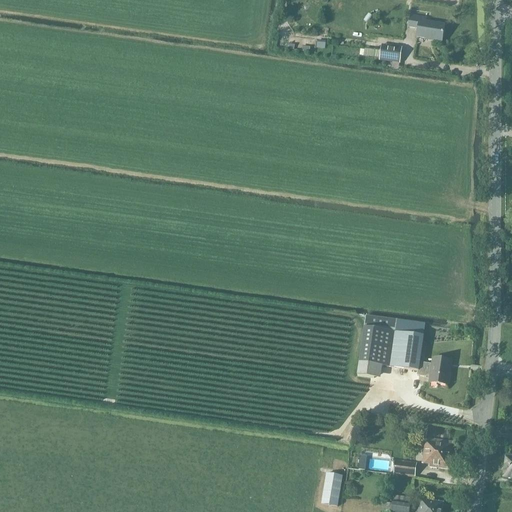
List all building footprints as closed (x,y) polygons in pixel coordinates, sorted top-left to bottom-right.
[(417,37),(427,39),(427,40),(442,42),(445,25),(425,22),(426,18),(410,15),(408,28),(418,30),(417,37)] [(402,48),(382,45),(380,61),(400,64),(402,48)] [(425,325),(367,316),(358,375),(375,378),(377,365),(418,371),(418,376),(431,378),(430,383),(449,386),(452,362),(435,360),(434,365),(425,364),(426,356),(422,355),(425,337),(424,336),(425,325)] [(430,467),(449,470),(453,442),(427,438),(423,464),(430,465),(430,467)] [(511,454),(506,453),(503,477),(511,478),(511,454)] [(394,476),(415,478),(417,464),(395,461),(394,476)] [(322,504),(337,507),(342,477),(327,475),(322,504)] [(392,504),(391,511),(409,511),(412,499),(394,496),(392,504)] [(418,511),(442,511),(444,503),(421,500),(418,511)] [(383,503),(381,511),(391,511),(392,504),(383,503)]
